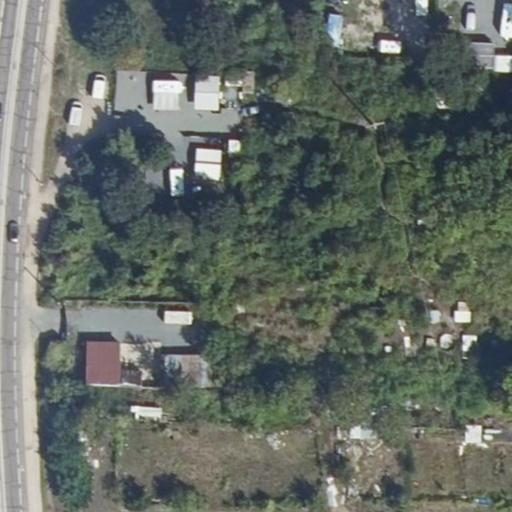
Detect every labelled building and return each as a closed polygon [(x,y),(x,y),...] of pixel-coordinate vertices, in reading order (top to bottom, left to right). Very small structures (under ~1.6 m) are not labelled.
[(339,44),(344,16),(332,14),(327,42),(339,44)] [(498,68),(498,42),(468,42),(469,69),(498,68)] [(219,113),(220,77),(196,77),(195,112),(219,113)] [(240,133),(241,107),(227,107),(225,132),(240,133)] [(196,149),(196,177),(221,178),(222,150),(196,149)] [(118,386),(120,341),(90,340),(88,385),(118,386)] [(211,389),(212,355),(164,354),(163,388),(211,389)] [(131,420),(162,422),(163,407),(132,406),(131,420)] [(467,424),(466,442),(481,443),(483,426),(467,424)]
